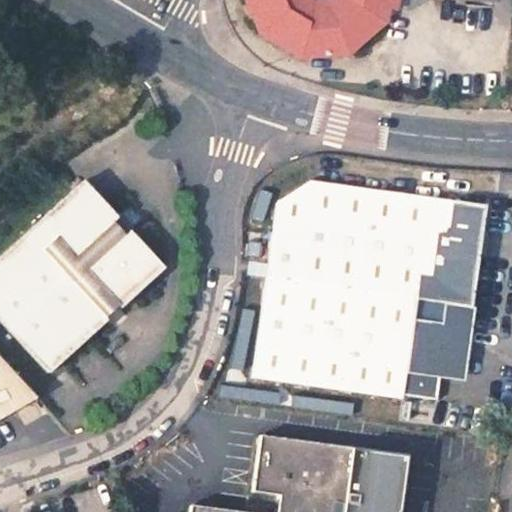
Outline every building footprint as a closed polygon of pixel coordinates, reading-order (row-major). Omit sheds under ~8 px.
[(389,0),(246,0),(260,31),(301,58),(349,53),(384,22),(389,0)] [(77,185),(91,202),(97,197),(82,181),(77,185)] [(476,257),(482,208),(307,182),(275,203),(251,378),(401,399),(414,302),(469,309),(474,272),(476,257)] [(118,309),(162,268),(129,232),(124,236),(112,222),(116,218),(97,197),(91,202),(77,185),(0,257),(0,321),(47,374),(105,321),(104,318),(116,307),(118,309)] [(0,418),(34,398),(0,360),(0,418)] [(349,448),(257,436),(251,491),(278,494),(275,511),(236,511),(190,505),(188,511),(330,511),(332,501),(342,503),(397,511),(404,456),(349,448)] [(342,503),(332,501),(330,511),(396,511),(397,511),(342,503)]
